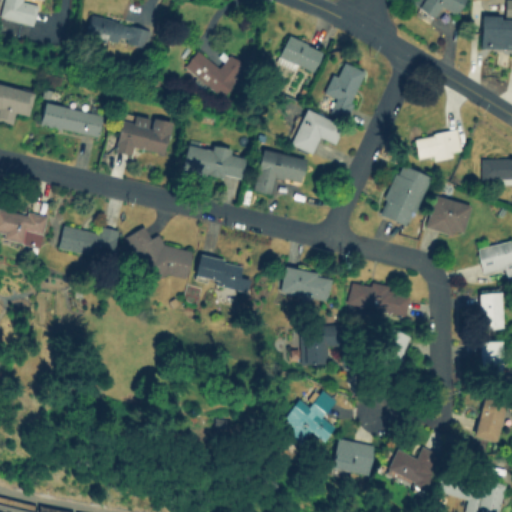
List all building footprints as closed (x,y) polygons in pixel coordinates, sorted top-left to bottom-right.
[(0,0),(0,16),(30,24),(36,0),(0,0)] [(460,0),(418,0),(415,7),(434,16),(438,7),(453,14),(460,0)] [(477,47),(511,47),(511,0),(502,0),(502,14),(478,13),(477,47)] [(82,33),(142,47),(147,27),(87,14),(82,33)] [(319,50),(285,33),(273,58),(307,75),(319,50)] [(217,66),(193,49),(181,65),(195,75),(189,83),(200,90),(204,84),(222,96),(244,64),(226,52),(217,66)] [(363,71),(336,59),(321,92),(332,97),(326,110),(342,117),(363,71)] [(25,115),(31,90),(0,82),(0,119),(10,122),(12,112),(25,115)] [(36,123),(95,134),(99,113),(40,101),(36,123)] [(288,143),(311,152),(317,136),(331,142),(339,123),(302,108),(288,143)] [(167,120),(130,112),(129,121),(116,118),(110,150),(129,153),(130,145),(161,151),(167,120)] [(412,134),(416,160),(459,153),(455,128),(412,134)] [(183,138),(177,167),(236,179),(241,156),(229,154),(230,148),(183,138)] [(250,189),(269,192),(272,176),(297,180),(302,156),(257,148),(250,189)] [(477,180),(511,180),(511,156),(477,156),(477,180)] [(373,212),(406,226),(426,174),(394,161),(373,212)] [(421,226),(458,236),(467,203),(430,193),(421,226)] [(0,238),(37,246),(43,214),(0,205),(0,238)] [(54,246),(109,257),(113,232),(59,221),(54,246)] [(121,236),(147,277),(153,278),(162,272),(182,277),(188,249),(161,243),(154,233),(148,237),(139,224),(121,236)] [(479,273),(502,269),(504,279),(511,277),(511,238),(474,246),(479,273)] [(239,262),(194,253),(190,277),(235,286),(239,262)] [(274,291),(321,302),(327,275),(280,264),(274,291)] [(400,313),(405,289),(348,279),(344,303),(400,313)] [(478,328),(500,326),(497,287),(476,289),(478,328)] [(335,323),(297,324),(298,362),(325,362),(324,345),(335,345),(335,323)] [(406,335),(385,325),(373,354),(393,363),(406,335)] [(499,339),(476,339),(476,374),(499,374),(499,339)] [(293,397),(278,418),(287,423),(280,433),(295,443),(304,430),(319,441),(330,425),(320,418),(333,399),(316,387),(304,404),(293,397)] [(492,439),(500,405),(478,400),(470,435),(492,439)] [(363,473),(369,444),(333,436),(326,465),(363,473)] [(382,470),(422,485),(430,464),(390,449),(382,470)] [(430,488),(462,498),(458,511),(474,511),(475,510),(480,511),(493,511),(502,484),(437,465),(430,488)]
